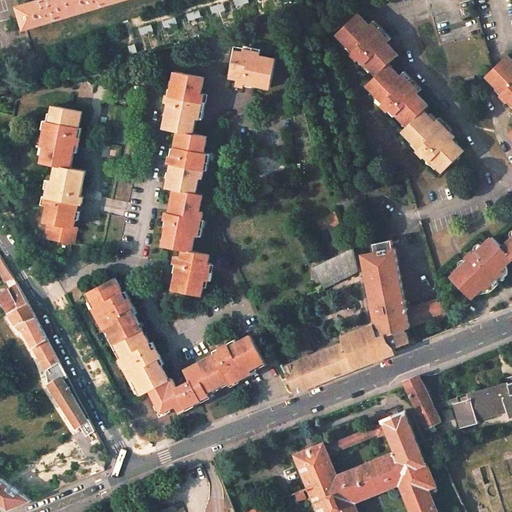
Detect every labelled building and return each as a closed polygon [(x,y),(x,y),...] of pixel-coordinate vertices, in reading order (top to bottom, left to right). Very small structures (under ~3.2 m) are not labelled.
[(39,0),(19,6),(26,28),(121,0),(39,0)] [(490,69),(471,0),(429,0),(427,1),(449,80),(490,69)] [(354,51),(360,58),(362,56),(379,75),(390,64),(400,54),(389,42),(391,40),(374,22),(372,24),(361,13),(340,33),(355,49),(354,51)] [(234,48),(230,75),(237,76),(236,82),(243,84),(244,80),(269,85),(275,56),(259,53),(260,50),(242,46),(242,50),(234,48)] [(511,60),(507,55),(486,76),(497,87),(502,93),(500,95),(507,102),(509,100),(511,102),(511,60)] [(421,91),(404,73),(402,75),(390,64),(379,75),(370,83),(385,100),(383,102),(390,110),(392,108),(408,125),(424,110),(429,105),(419,94),(421,91)] [(168,103),(164,128),(179,130),(193,133),(196,117),(199,118),(204,93),(201,92),(204,76),(174,71),(170,96),(167,95),(165,102),(168,103)] [(45,148),(42,163),(58,166),(71,169),(76,144),(79,145),(80,138),(77,137),(82,113),(52,107),(49,123),(46,122),(42,147),(45,148)] [(404,130),(420,148),(418,150),(424,158),(427,155),(442,171),(464,152),(453,140),(455,138),(438,120),(435,122),(424,110),(408,125),(404,130)] [(173,162),(168,187),(174,188),(198,192),(201,176),(204,177),(208,152),(205,152),(208,136),(193,133),(179,130),(174,155),(171,154),(170,162),(173,162)] [(83,196),(87,172),(71,169),(58,166),(55,182),(52,182),(47,206),(50,207),(47,223),(50,224),(77,228),(81,204),(84,204),(86,197),(83,196)] [(169,220),(164,244),(184,248),(194,250),(196,234),(200,234),(204,210),(201,209),(204,193),(198,192),(174,188),(170,212),(167,212),(165,219),(169,220)] [(47,240),(76,245),(79,229),(77,228),(50,224),(47,240)] [(497,272),(511,258),(511,253),(504,245),(494,235),(477,251),(474,249),(466,256),(469,258),(451,275),(472,296),(490,279),(492,281),(499,275),(497,272)] [(392,241),(373,244),(375,252),(394,248),(392,241)] [(178,262),(174,288),(206,294),(209,278),(212,279),(215,261),(212,261),(213,253),(194,250),(184,248),(182,255),(177,254),(175,262),(178,262)] [(324,287),(357,270),(353,248),(351,249),(315,267),(324,287)] [(377,328),(345,341),(355,367),(396,351),(395,346),(410,340),(406,328),(410,327),(407,308),(395,248),(394,248),(375,252),(362,254),(377,328)] [(7,280),(11,288),(18,283),(6,264),(0,253),(0,271),(5,281),(7,280)] [(47,369),(50,383),(64,378),(68,377),(30,303),(18,283),(11,288),(0,294),(0,299),(17,325),(21,323),(47,369)] [(124,364),(135,386),(138,385),(146,399),(153,395),(165,417),(177,410),(180,416),(210,398),(208,395),(229,383),(230,386),(251,374),(249,370),(264,362),(249,336),(230,347),(228,344),(220,349),(222,353),(187,374),(193,384),(188,387),(186,383),(178,388),(173,379),(170,381),(159,360),(162,359),(157,350),(154,351),(145,334),(147,332),(144,327),(142,329),(134,313),(137,312),(133,303),(130,304),(118,284),(93,297),(100,311),(96,313),(108,335),(112,334),(126,363),(124,364)] [(443,297),(407,308),(410,327),(435,317),(447,313),(448,313),(443,297)] [(449,318),(447,313),(435,317),(437,322),(449,318)] [(293,390),(354,367),(355,367),(345,341),(283,367),(293,390)] [(300,346),(308,354),(312,352),(307,342),(300,346)] [(354,367),(293,390),(294,393),(355,369),(354,367)] [(434,405),(419,375),(403,381),(406,385),(426,428),(441,420),(437,410),(434,405)] [(506,384),(458,398),(458,397),(439,403),(434,405),(437,410),(442,409),(441,407),(454,403),(461,428),(479,422),(478,420),(508,412),(510,417),(511,416),(511,375),(505,378),(506,384)] [(78,427),(82,424),(88,420),(64,378),(50,383),(78,427)] [(405,473),(428,464),(407,412),(406,409),(403,410),(404,411),(399,413),(397,413),(391,416),(391,415),(390,416),(385,418),(382,419),(383,422),(384,421),(385,423),(387,430),(397,451),(405,473)] [(88,434),(95,430),(90,418),(88,420),(82,424),(88,434)] [(385,423),(326,447),(329,455),(338,452),(336,448),(378,431),(380,434),(387,430),(385,423)] [(296,454),(309,487),(316,502),(319,511),(438,511),(431,493),(438,490),(436,485),(428,464),(405,473),(397,451),(337,475),(329,455),(326,447),(324,443),(296,454)] [(511,456),(477,466),(491,511),(511,511),(511,451),(510,452),(511,456)] [(0,501),(9,509),(30,500),(26,496),(0,476),(0,501)] [(281,498),(243,511),(272,511),(274,511),(273,510),(284,506),(281,498)] [(155,511),(184,511),(181,502),(155,511)]
